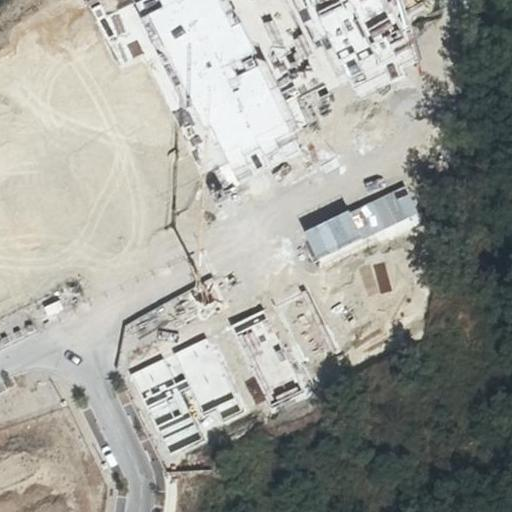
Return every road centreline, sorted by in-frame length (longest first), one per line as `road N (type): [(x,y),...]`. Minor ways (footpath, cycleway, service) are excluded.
road 1 (residential): [(379,182),(68,333)]
road 2 (residential): [(132,511),(135,484),(68,333)]
